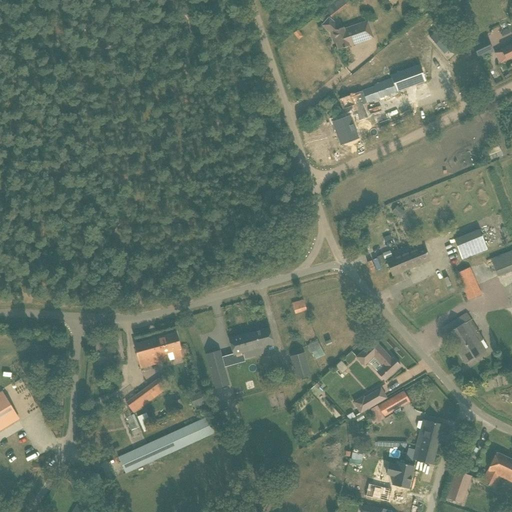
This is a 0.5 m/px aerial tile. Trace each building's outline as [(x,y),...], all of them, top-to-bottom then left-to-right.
[(341,0),(335,0),(324,9),(330,16),(345,5),(342,1),(341,0)] [(329,18),(322,26),(330,32),(332,40),(335,40),(338,50),(350,46),(349,45),(362,41),(363,42),(373,38),(370,28),(360,31),(357,25),(344,29),(343,28),(338,29),(336,28),(338,26),(329,18)] [(430,38),(444,54),(458,40),(444,25),(430,38)] [(486,38),(472,45),(479,59),(492,52),(486,38)] [(511,44),(501,50),(506,61),(511,57),(511,44)] [(375,86),(362,91),(365,100),(366,104),(367,103),(366,103),(425,81),(419,65),(390,76),(391,78),(374,85),(375,86)] [(333,124),(331,124),(333,130),(335,130),(341,146),(359,139),(350,115),(332,122),(333,124)] [(419,199),(406,204),(409,210),(422,205),(419,199)] [(391,212),(400,219),(405,213),(396,206),(391,212)] [(384,214),(356,225),(362,240),(390,229),(384,214)] [(501,215),(491,218),(496,236),(507,232),(501,215)] [(454,240),(462,260),(487,250),(479,230),(454,240)] [(398,250),(406,270),(430,261),(424,245),(411,251),(409,246),(398,250)] [(386,261),(392,276),(406,270),(398,250),(394,252),(395,257),(386,261)] [(511,251),(490,260),(497,276),(511,270),(511,251)] [(383,254),(377,257),(379,264),(385,262),(383,254)] [(470,268),(455,274),(467,301),(482,295),(470,268)] [(292,304),(295,313),(306,310),(303,300),(292,304)] [(443,327),(466,363),(485,351),(480,342),(483,340),(466,313),(443,327)] [(269,328),(249,333),(255,356),(268,352),(267,346),(274,344),(269,328)] [(134,345),(141,369),(182,357),(180,351),(181,351),(176,333),(134,345)] [(249,333),(229,339),(233,355),(243,353),(244,357),(248,356),(248,358),(255,356),(249,333)] [(366,348),(356,357),(364,365),(374,356),(384,367),(377,373),(384,381),(401,366),(393,358),(392,359),(373,339),(365,347),(366,348)] [(307,346),(310,353),(321,348),(318,341),(307,346)] [(206,354),(216,388),(228,385),(219,351),(206,354)] [(306,359),(292,362),(297,379),(310,376),(306,359)] [(345,365),(341,361),(335,367),(339,371),(340,370),(345,365)] [(126,403),(134,413),(166,389),(159,379),(126,403)] [(363,397),(354,402),(360,413),(386,398),(380,389),(364,399),(363,397)] [(378,406),(387,422),(403,412),(400,407),(410,402),(404,391),(378,406)] [(200,392),(189,396),(195,411),(206,406),(200,392)] [(0,430),(12,423),(0,404),(0,430)] [(142,433),(133,414),(125,418),(134,437),(142,433)] [(119,458),(125,473),(217,431),(211,416),(123,456),(122,455),(120,456),(121,457),(119,458)] [(416,445),(436,450),(442,425),(423,420),(422,421),(418,421),(416,427),(420,429),(416,445)] [(413,459),(432,464),(436,450),(416,445),(413,459)] [(511,460),(496,453),(482,482),(495,488),(500,477),(511,482),(511,460)] [(389,464),(386,474),(394,476),(392,485),(409,489),(414,466),(397,463),(397,465),(389,464)] [(446,498),(463,503),(472,476),(455,471),(446,498)]
